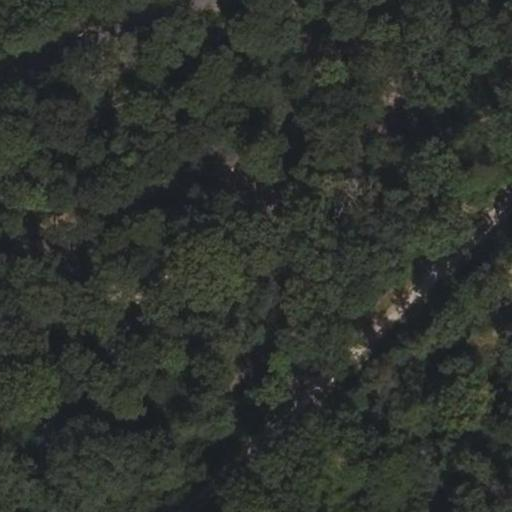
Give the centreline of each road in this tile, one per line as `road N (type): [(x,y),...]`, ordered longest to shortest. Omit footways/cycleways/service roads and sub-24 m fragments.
road 1 (track): [(511,205),(188,511)]
road 2 (unclassified): [(0,68),(197,0)]
